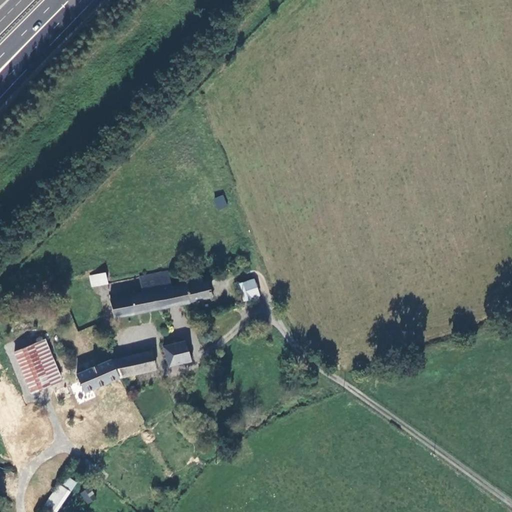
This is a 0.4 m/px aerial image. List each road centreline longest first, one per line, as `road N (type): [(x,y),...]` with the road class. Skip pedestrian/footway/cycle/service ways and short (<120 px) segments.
road 1 (unclassified): [(268,310),(306,358),(511,504)]
road 2 (track): [(20,511),(41,466),(177,404),(192,390),(197,360)]
